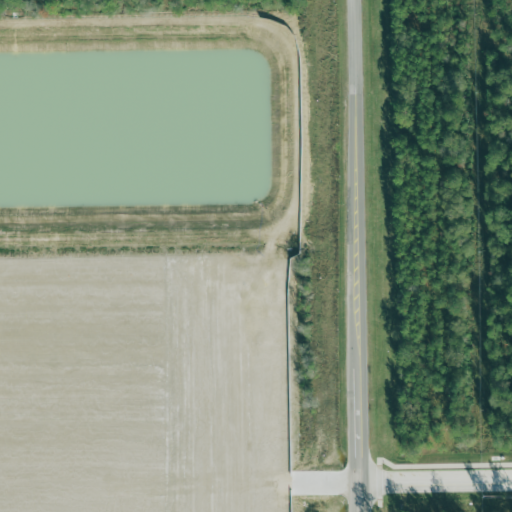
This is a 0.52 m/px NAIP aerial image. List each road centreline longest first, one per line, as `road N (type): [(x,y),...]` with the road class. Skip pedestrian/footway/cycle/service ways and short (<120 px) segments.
road 1 (secondary): [(359,511),(352,0)]
road 2 (residential): [(359,483),(511,480)]
